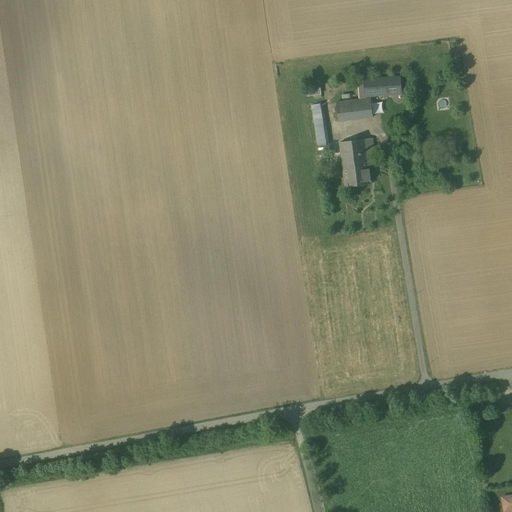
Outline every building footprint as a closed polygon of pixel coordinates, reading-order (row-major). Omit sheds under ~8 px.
[(400,78),(365,80),(365,88),(372,88),(373,95),(401,92),(400,78)] [(312,82),(314,98),(321,97),(320,81),(312,82)] [(371,98),(336,103),(339,122),(373,117),(371,98)] [(324,104),(313,105),(314,115),(325,114),(324,104)] [(325,114),(314,115),(316,132),(327,131),(325,114)] [(327,131),(316,132),(317,146),(329,144),(327,131)] [(372,139),(340,143),(344,171),(369,168),(369,166),(368,159),(374,158),(372,139)] [(369,168),(344,171),(346,187),(371,184),(369,168)] [(511,496),(502,498),(504,511),(505,511),(511,510),(511,496)]
